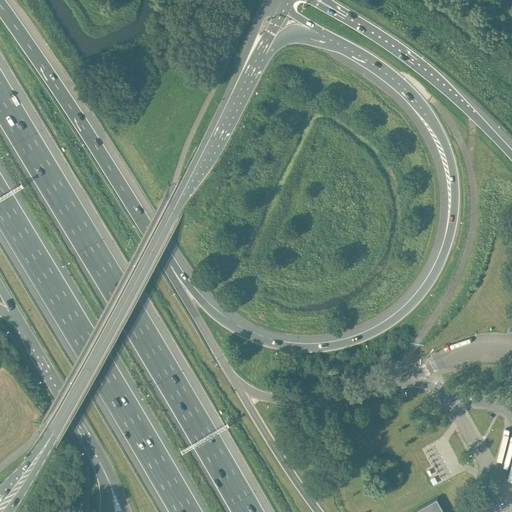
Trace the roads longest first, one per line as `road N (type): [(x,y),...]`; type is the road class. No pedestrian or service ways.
road 1 (motorway): [(311,25),(374,60),(424,105),(447,149),(453,211),(439,265),(392,319),(338,343),(281,345),(215,314),(167,264),(0,4)]
road 2 (motorway): [(247,511),(0,90)]
road 3 (secondary): [(52,433),(242,69)]
road 4 (motorway): [(0,203),(183,511)]
road 5 (motorway): [(511,156),(401,57),(308,0)]
